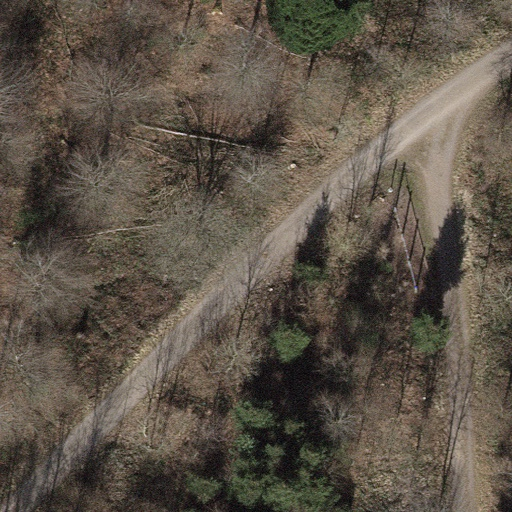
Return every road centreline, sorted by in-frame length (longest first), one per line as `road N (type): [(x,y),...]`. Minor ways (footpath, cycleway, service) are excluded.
road 1 (track): [(430,110),(256,269),(15,511)]
road 2 (track): [(467,511),(456,309),(430,110)]
